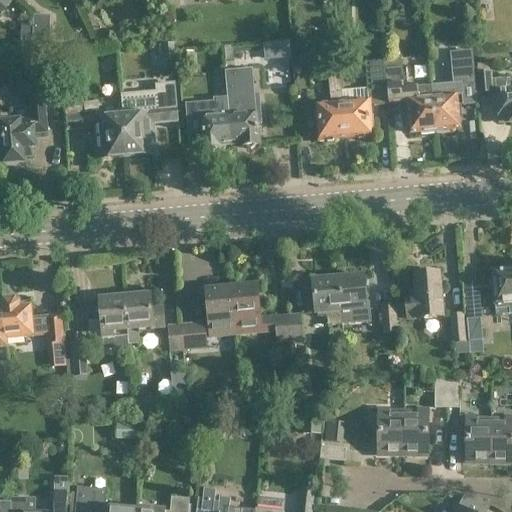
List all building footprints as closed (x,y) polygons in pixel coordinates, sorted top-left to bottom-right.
[(0,0),(0,15),(11,3),(7,0),(0,0)] [(21,24),(20,34),(31,34),(31,28),(32,25),(21,24)] [(31,34),(31,46),(47,47),(48,28),(31,28),(31,34)] [(173,44),(163,45),(165,61),(175,60),(173,44)] [(58,51),(49,51),(49,63),(58,63),(58,51)] [(459,129),(455,96),(461,96),(462,106),(476,105),(471,52),(450,54),(453,85),(431,87),(435,134),(449,133),(449,130),(459,129)] [(341,92),(345,138),(356,137),(358,140),(364,139),(366,137),(371,136),(368,102),(373,102),(373,107),(389,106),(388,104),(385,70),(386,70),(385,61),(365,63),(367,90),(341,92)] [(345,138),(341,92),(339,66),(330,66),(333,101),(330,101),(331,105),(316,107),(319,141),(324,140),(327,142),(332,142),(334,139),(345,138)] [(435,134),(431,87),(403,89),(401,69),(386,70),(385,70),(388,104),(408,102),(411,133),(421,132),(421,135),(435,134)] [(242,71),(224,72),(226,97),(227,97),(231,145),(241,144),(242,147),(245,147),(251,150),(255,147),(255,146),(259,146),(257,125),(261,124),(258,95),(254,95),(252,70),(242,71)] [(491,72),(476,73),(478,95),(493,94),(492,92),(497,92),(499,121),(509,121),(509,124),(511,123),(511,90),(506,91),(505,87),(509,86),(509,78),(496,80),(491,80),(491,72)] [(160,93),(121,96),(122,112),(122,116),(126,157),(153,155),(151,124),(177,122),(174,85),(159,87),(160,93)] [(195,92),(184,92),(185,115),(197,114),(195,92)] [(47,133),(43,93),(29,94),(32,121),(0,123),(0,158),(3,159),(5,159),(5,164),(21,163),(21,158),(22,158),(22,156),(31,155),(31,148),(35,148),(33,134),(47,133)] [(126,157),(122,116),(122,112),(117,113),(117,116),(113,117),(113,113),(98,114),(97,103),(77,104),(76,93),(66,94),(67,105),(65,105),(67,131),(96,128),(99,160),(126,157)] [(227,97),(226,97),(214,98),(215,107),(223,107),(223,115),(200,117),(203,151),(207,151),(212,153),(217,150),(216,150),(220,149),(220,146),(231,145),(227,97)] [(511,314),(511,268),(494,271),(494,278),(493,278),(496,316),(511,314)] [(405,299),(407,320),(443,317),(439,273),(413,275),(415,298),(405,299)] [(340,276),(340,279),(338,279),(342,325),(370,323),(369,303),(366,303),(363,277),(352,278),(352,275),(340,276)] [(326,313),(327,326),(342,325),(338,279),(312,281),(315,314),(326,313)] [(249,287),(231,288),(234,323),(235,336),(276,332),(277,343),(289,342),(287,317),(260,319),(257,286),(253,287),(253,285),(248,285),(249,287)] [(235,336),(234,323),(231,288),(214,290),(214,288),(210,289),(210,290),(206,291),(210,338),(235,336)] [(128,336),(124,298),(122,298),(122,295),(110,296),(110,299),(99,300),(101,321),(87,322),(88,334),(70,335),(72,360),(66,361),(67,377),(86,376),(84,343),(90,342),(89,340),(127,336),(128,336)] [(164,329),(163,308),(151,309),(150,296),(124,298),(128,336),(127,336),(128,345),(139,344),(138,330),(152,329),(152,330),(164,329)] [(1,311),(2,311),(5,340),(48,336),(48,344),(64,342),(62,321),(47,322),(46,317),(31,319),(30,308),(19,309),(18,303),(17,304),(15,301),(4,302),(2,305),(1,305),(1,311)] [(381,309),(383,334),(396,333),(394,308),(381,309)] [(463,315),(450,316),(453,344),(466,343),(463,315)] [(289,342),(303,341),(301,316),(287,317),(289,342)] [(480,320),(466,321),(468,343),(469,355),(483,354),(482,342),(480,320)] [(181,326),(183,351),(206,349),(204,324),(181,326)] [(168,327),(170,352),(183,351),(181,326),(168,327)] [(186,374),(171,375),(173,400),(187,399),(186,374)] [(435,381),(434,409),(447,409),(447,381),(435,381)] [(460,409),(460,381),(447,381),(447,409),(460,409)] [(149,401),(133,403),(135,418),(151,415),(149,401)] [(313,406),(312,413),(317,418),(323,418),(328,414),(328,408),(324,403),(318,402),(313,406)] [(377,418),(379,418),(379,456),(403,456),(403,416),(390,416),(390,409),(377,409),(377,418)] [(417,409),(417,416),(403,416),(403,456),(427,456),(427,419),(429,419),(429,409),(417,409)] [(466,463),(490,464),(490,424),(477,424),(477,417),(465,416),(465,426),(467,426),(466,463)] [(490,424),(490,464),(511,463),(511,416),(504,417),(504,424),(490,424)] [(189,421),(187,431),(200,433),(202,423),(189,421)] [(303,422),(303,434),(321,435),(321,423),(303,422)] [(57,444),(56,448),(58,452),(62,453),(66,451),(67,447),(65,443),(61,442),(57,444)] [(321,460),(345,462),(346,449),(322,447),(321,460)] [(53,493),(53,511),(66,511),(67,493),(67,480),(55,480),(55,493),(53,493)] [(131,511),(104,510),(106,491),(77,488),(75,511),(131,511)] [(197,499),(196,511),(201,511),(203,511),(255,511),(256,511),(229,509),(230,499),(215,497),(215,490),(203,489),(202,500),(197,499)] [(298,511),(311,511),(314,490),(301,489),(298,511)] [(473,496),(455,496),(451,503),(462,509),(460,511),(465,511),(474,496),(473,496)] [(187,511),(189,500),(171,498),(169,511),(162,511),(137,510),(136,511),(187,511)] [(24,511),(25,499),(11,499),(11,504),(10,511),(24,511)] [(0,511),(10,511),(11,504),(0,503),(0,511)]
